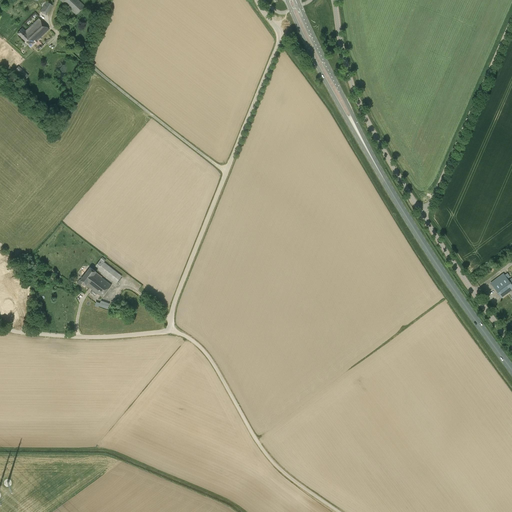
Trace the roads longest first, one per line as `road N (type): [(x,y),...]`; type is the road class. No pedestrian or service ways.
road 1 (primary): [(511,371),(410,224),(291,0)]
road 2 (unclassified): [(511,343),(376,137),(344,64),(334,0)]
road 3 (unclassified): [(170,331),(171,307),(279,40),(256,0)]
road 4 (unclassified): [(339,511),(280,470),(204,351),(170,331)]
road 5 (unclassified): [(0,328),(88,337),(170,331)]
